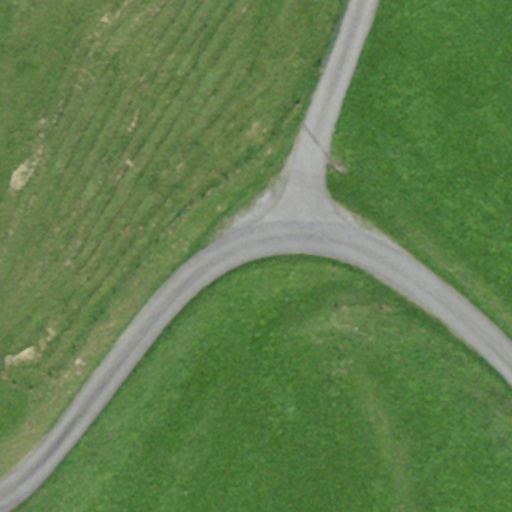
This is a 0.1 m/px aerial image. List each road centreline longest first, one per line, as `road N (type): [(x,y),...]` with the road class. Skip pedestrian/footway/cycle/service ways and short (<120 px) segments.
road 1 (unclassified): [(511,368),(391,264),(333,240),(255,242),(193,277),(161,309),(56,447),(0,500)]
road 2 (track): [(292,236),(322,110),(362,0)]
